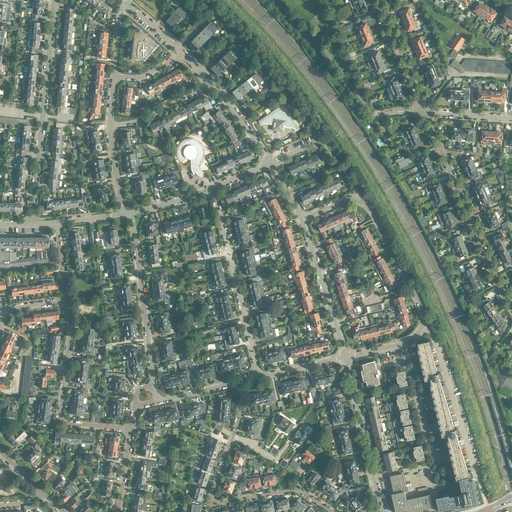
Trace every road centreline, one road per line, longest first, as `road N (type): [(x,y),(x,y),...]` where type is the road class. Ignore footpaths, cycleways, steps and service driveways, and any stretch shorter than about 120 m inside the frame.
road 1 (residential): [(30,224),(54,0)]
road 2 (residential): [(511,309),(491,278),(425,111)]
road 3 (residential): [(300,220),(346,199),(369,207),(414,290),(421,328)]
road 4 (residential): [(258,377),(212,188)]
road 5 (residential): [(130,429),(59,416),(70,330),(65,300)]
road 6 (residential): [(154,384),(128,212)]
road 7 (residential): [(479,479),(432,333),(421,328)]
road 8 (tertiary): [(381,505),(346,358)]
road 9 (tertiary): [(346,358),(300,220)]
road 10 (residential): [(331,511),(298,489),(210,503)]
road 11 (residential): [(210,503),(239,418),(236,383)]
road 12 (residential): [(425,111),(379,0)]
road 13 (residential): [(436,457),(408,341)]
